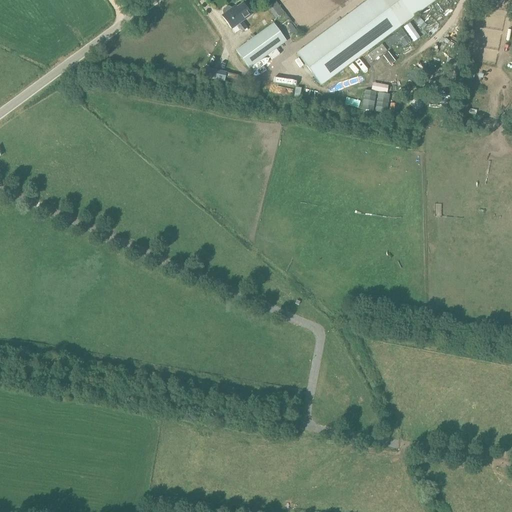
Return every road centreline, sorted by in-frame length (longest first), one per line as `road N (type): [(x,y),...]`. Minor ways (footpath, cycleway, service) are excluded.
road 1 (unclassified): [(511,465),(308,429),(316,330),(0,189)]
road 2 (unclassified): [(0,114),(152,0)]
